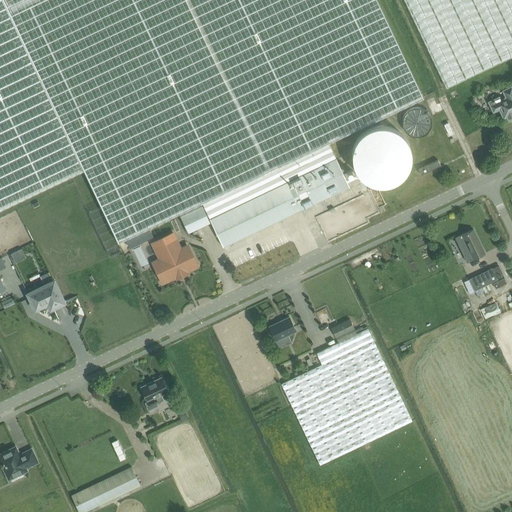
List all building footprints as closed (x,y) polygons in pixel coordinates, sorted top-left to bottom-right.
[(2,0),(0,0),(0,208),(83,169),(2,0)] [(421,100),(373,0),(4,0),(120,243),(202,204),(223,247),(331,196),(350,187),(329,143),(421,100)] [(511,0),(404,0),(446,88),(511,56),(511,0)] [(500,101),(499,98),(489,103),(493,112),(499,109),(504,118),(507,117),(508,119),(509,120),(511,121),(511,120),(511,89),(511,87),(503,91),(506,98),(500,101)] [(350,150),(350,175),(360,175),(359,169),(373,169),(373,160),(374,160),(374,139),(367,139),(367,147),(363,147),(363,141),(361,141),(361,136),(347,137),(347,145),(339,145),(339,150),(350,150)] [(446,154),(458,149),(454,142),(443,147),(446,154)] [(441,166),(438,160),(418,170),(421,176),(441,166)] [(62,188),(66,198),(77,193),(73,183),(62,188)] [(199,228),(210,223),(202,206),(180,216),(186,228),(196,223),(199,228)] [(51,249),(89,234),(85,222),(30,245),(35,258),(43,255),(48,267),(57,263),(51,249)] [(473,230),(461,235),(456,238),(467,262),(473,260),(485,254),(473,230)] [(153,244),(155,249),(163,265),(160,266),(162,271),(158,273),(162,281),(164,282),(171,279),(172,277),(170,273),(194,261),(187,247),(180,250),(175,239),(173,235),(153,244)] [(498,266),(492,269),(469,280),(475,291),(478,299),(492,292),(489,286),(492,285),(491,284),(498,281),(497,280),(504,277),(498,266)] [(498,294),(510,290),(506,280),(494,284),(498,294)] [(30,293),(37,309),(48,304),(48,305),(52,308),(64,303),(54,281),(30,293)] [(478,307),(483,317),(499,310),(494,300),(478,307)] [(296,331),(289,317),(269,327),(276,341),(296,331)] [(336,338),(354,329),(349,320),(331,329),(336,338)] [(322,365),(281,384),(320,466),(412,421),(368,329),(316,353),(322,365)] [(153,374),(140,379),(142,385),(155,379),(153,374)] [(164,401),(161,396),(168,392),(162,378),(141,388),(147,402),(154,399),(157,404),(164,401)] [(115,436),(109,439),(119,460),(125,457),(115,436)] [(27,471),(25,468),(37,462),(31,450),(19,455),(15,447),(0,454),(0,461),(1,464),(1,466),(2,466),(9,479),(27,471)] [(83,511),(140,485),(131,467),(71,496),(78,511),(83,511)]
